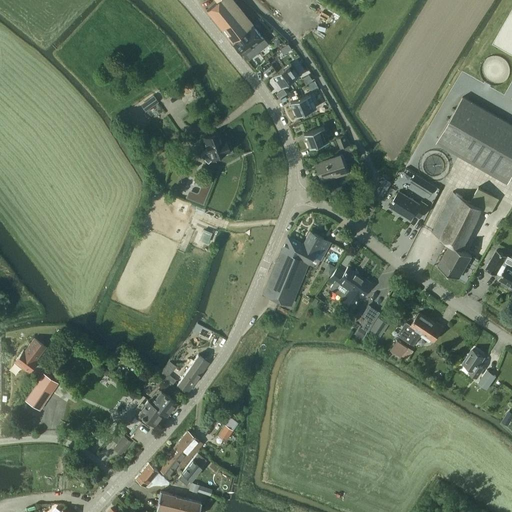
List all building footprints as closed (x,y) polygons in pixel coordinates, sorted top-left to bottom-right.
[(215,0),(216,1),(207,10),(231,41),(232,41),(242,54),(243,53),(244,53),(248,59),(259,50),(266,43),(267,43),(252,25),(253,24),(233,0),(215,0)] [(287,65),(273,75),(280,86),(295,77),(298,75),(294,67),(290,70),(287,65)] [(308,74),(302,78),(305,84),(312,79),(308,74)] [(316,81),(308,86),(314,96),(322,92),(316,81)] [(310,93),(290,102),(296,116),(316,107),(310,93)] [(151,98),(141,105),(145,110),(158,101),(153,95),(150,97),(151,98)] [(509,181),(511,175),(511,124),(463,96),(438,140),(509,181)] [(157,103),(154,105),(147,110),(151,116),(154,114),(155,116),(159,113),(158,110),(161,108),(157,103)] [(320,127),(303,133),(309,147),(328,140),(325,132),(322,133),(320,127)] [(223,142),(219,131),(203,137),(207,148),(201,154),(208,161),(210,158),(211,159),(219,156),(218,154),(229,150),(226,141),(223,142)] [(346,133),(336,137),(339,147),(350,143),(346,133)] [(342,153),(315,163),(321,180),(348,169),(342,153)] [(415,174),(411,181),(431,194),(435,187),(415,174)] [(204,177),(198,190),(207,194),(212,180),(204,177)] [(452,191),(432,232),(450,243),(438,265),(458,277),(471,255),(461,249),(482,208),(484,209),(492,195),(478,187),(470,201),(452,191)] [(399,191),(390,206),(411,219),(414,214),(419,218),(428,205),(422,201),(420,203),(399,191)] [(273,267),(263,291),(276,297),(278,297),(289,302),(290,303),(308,260),(311,254),(320,259),(330,241),(326,239),(321,237),(310,231),(303,243),(287,236),(281,248),(273,267)] [(507,255),(497,249),(486,268),(496,274),(497,272),(500,275),(498,278),(511,286),(511,267),(506,264),(505,266),(502,264),(507,255)] [(348,266),(344,272),(337,268),(329,280),(336,285),(338,282),(349,289),(342,299),(353,306),(359,297),(361,298),(371,282),(348,266)] [(396,307),(400,301),(396,298),(391,303),(396,307)] [(367,318),(362,326),(367,329),(372,321),(378,311),(368,304),(362,315),(367,318)] [(406,321),(398,333),(410,342),(427,317),(419,312),(410,324),(406,321)] [(377,316),(369,328),(379,335),(387,323),(377,316)] [(427,317),(410,342),(414,344),(421,334),(429,340),(431,338),(433,340),(443,326),(436,321),(435,323),(427,317)] [(359,325),(355,332),(362,337),(366,330),(361,326),(359,325)] [(209,342),(215,333),(205,326),(199,335),(209,342)] [(23,350),(15,361),(14,363),(21,367),(21,366),(28,371),(37,360),(36,359),(46,346),(34,337),(25,351),(23,350)] [(398,340),(391,350),(401,357),(402,356),(408,346),(398,340)] [(408,346),(402,356),(407,359),(414,350),(408,347),(408,346)] [(463,363),(473,370),(470,373),(476,377),(483,367),(479,364),(484,356),(473,349),(463,363)] [(188,390),(209,361),(198,354),(176,385),(184,391),(186,389),(188,390)] [(487,389),(496,376),(486,369),(477,383),(487,389)] [(166,372),(162,377),(172,385),(176,380),(166,372)] [(43,373),(25,399),(39,409),(57,382),(43,373)] [(163,412),(166,415),(177,402),(161,389),(151,402),(163,412)] [(151,402),(148,399),(138,412),(154,424),(163,412),(151,402)] [(225,425),(218,435),(225,440),(232,429),(230,428),(225,425)] [(180,439),(191,448),(198,439),(187,430),(180,439)] [(123,435),(114,447),(121,453),(131,441),(123,435)] [(176,445),(186,454),(191,448),(180,439),(176,445)] [(170,452),(180,461),(186,454),(176,445),(170,452)] [(164,460),(174,468),(180,461),(170,452),(164,460)] [(206,459),(198,452),(178,477),(186,484),(206,459)] [(174,468),(164,460),(158,467),(168,476),(174,468)] [(145,486),(158,470),(148,462),(135,479),(145,486)] [(191,482),(189,489),(197,491),(199,484),(191,482)] [(209,494),(211,488),(199,484),(197,491),(209,494)] [(176,511),(198,511),(201,501),(175,495),(176,494),(160,490),(156,508),(172,511),(176,511)]
